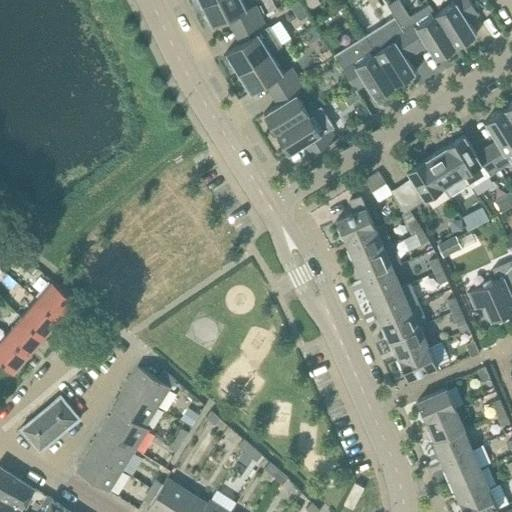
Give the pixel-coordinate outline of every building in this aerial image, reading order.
[(234,16),(238,24),(260,15),(256,5),(247,9),(242,0),(211,0),(202,5),(213,26),(234,16)] [(300,0),(294,0),(290,3),(294,10),(303,4),(300,0)] [(395,16),(401,25),(414,46),(424,40),(436,59),(457,46),(436,14),(429,3),(410,16),(399,0),(394,0),(388,4),(395,16)] [(455,0),(456,2),(436,14),(457,46),(477,34),(465,14),(474,8),(475,9),(475,8),(470,0),(455,0)] [(226,52),(239,73),(271,52),(282,45),(269,25),(266,26),(260,15),(238,24),(246,40),(226,52)] [(365,35),(396,85),(416,72),(404,53),(414,46),(401,25),(395,16),(365,35)] [(375,97),(396,85),(365,35),(334,54),(353,84),(363,78),(375,97)] [(271,81),(277,91),(298,78),(292,67),(283,72),(271,52),(239,73),(251,93),(271,81)] [(264,113),(277,133),(309,113),(296,93),(305,88),(298,78),(277,91),(284,101),(264,113)] [(309,113),(277,133),(289,154),(309,142),(315,151),(314,152),(315,152),(336,139),(330,128),(333,126),(320,107),(309,113)] [(497,141),(487,148),(500,169),(511,163),(506,154),(511,150),(511,119),(505,109),(485,122),(497,141)] [(465,135),(445,147),(465,178),(471,187),(500,169),(487,148),(477,154),(465,135)] [(445,147),(426,158),(450,196),(469,185),(465,178),(445,147)] [(412,179),(402,185),(415,206),(446,189),(426,158),(407,171),(412,179)] [(365,179),(373,191),(386,183),(379,170),(365,179)] [(401,208),(404,212),(415,206),(402,185),(392,191),(392,190),(391,191),(401,208)] [(511,190),(495,200),(502,212),(511,205),(511,190)] [(337,220),(346,240),(371,229),(375,227),(361,195),(350,200),(355,212),(337,220)] [(423,230),(410,210),(403,214),(405,225),(412,235),(414,233),(423,230)] [(472,211),(462,216),(469,229),(479,224),(472,211)] [(346,240),(354,260),(393,243),(384,223),(375,227),(371,229),(346,240)] [(429,240),(423,230),(414,233),(421,244),(429,240)] [(438,244),(444,256),(462,247),(456,235),(438,244)] [(363,280),(392,267),(401,263),(393,243),(354,260),(363,280)] [(0,247),(0,265),(4,269),(14,259),(33,275),(38,269),(18,252),(14,257),(2,246),(0,247)] [(429,260),(434,272),(442,268),(437,257),(429,260)] [(498,279),(468,292),(475,308),(484,304),(491,321),(498,318),(499,319),(503,321),(507,319),(509,315),(508,313),(511,311),(511,259),(493,268),(498,279)] [(363,280),(372,299),(401,287),(392,267),(363,280)] [(442,268),(434,272),(440,284),(448,280),(442,268)] [(53,281),(37,299),(60,318),(75,300),(53,281)] [(372,299),(380,319),(419,302),(411,282),(401,287),(372,299)] [(447,300),(452,312),(460,308),(455,297),(447,300)] [(37,299),(22,317),(44,336),(60,318),(37,299)] [(380,319),(389,339),(420,326),(428,322),(419,302),(380,319)] [(460,308),(452,312),(461,331),(468,328),(460,308)] [(11,329),(6,335),(29,354),(44,336),(22,317),(16,311),(5,323),(11,329)] [(391,339),(399,358),(428,345),(420,326),(389,339),(390,340),(391,339)] [(6,335),(0,341),(0,365),(2,362),(13,372),(29,354),(6,335)] [(428,345),(399,358),(408,378),(437,366),(450,360),(441,340),(428,345)] [(466,344),(471,356),(479,353),(474,340),(466,344)] [(138,365),(125,386),(157,407),(170,387),(176,380),(164,370),(157,377),(138,365)] [(477,369),(482,381),(490,378),(485,366),(477,369)] [(111,407),(115,409),(144,428),(157,407),(125,386),(111,407)] [(417,400),(426,420),(456,407),(447,387),(417,400)] [(20,428),(40,452),(80,418),(61,394),(20,428)] [(492,402),(496,413),(504,409),(500,399),(492,402)] [(187,407),(180,418),(191,425),(198,414),(187,407)] [(426,420),(435,440),(464,427),(456,407),(426,420)] [(115,409),(102,429),(135,450),(147,430),(144,428),(115,409)] [(504,409),(496,413),(502,425),(510,422),(504,409)] [(205,416),(215,424),(220,418),(211,410),(205,416)] [(173,441),(179,446),(189,432),(182,427),(173,441)] [(433,440),(442,460),(472,447),(465,429),(464,427),(435,440),(433,440)] [(102,429),(89,449),(122,470),(135,450),(102,429)] [(262,454),(244,439),(238,445),(257,461),(262,454)] [(179,446),(173,441),(169,448),(175,452),(179,446)] [(442,460),(451,480),(481,467),(472,447),(442,460)] [(122,470),(89,449),(77,470),(109,490),(122,470)] [(270,461),(265,468),(277,478),(282,472),(270,461)] [(0,511),(24,511),(23,511),(25,506),(35,488),(0,465),(0,511)] [(451,480),(460,501),(490,488),(481,467),(451,480)] [(283,483),(288,477),(282,472),(277,478),(283,483)] [(156,495),(150,504),(147,510),(150,511),(174,511),(188,490),(167,477),(161,486),(156,495)] [(355,482),(344,504),(353,508),(364,487),(355,482)] [(156,483),(151,492),(156,495),(161,486),(156,483)] [(490,488),(460,501),(464,511),(489,511),(498,508),(490,488)] [(204,511),(209,504),(188,490),(174,511),(204,511)] [(151,492),(145,500),(150,504),(156,495),(151,492)] [(38,511),(65,511),(67,510),(56,502),(52,499),(46,495),(44,499),(38,511)] [(204,511),(229,511),(211,501),(209,504),(204,511)] [(318,511),(320,510),(312,502),(306,507),(310,511),(318,511)]
